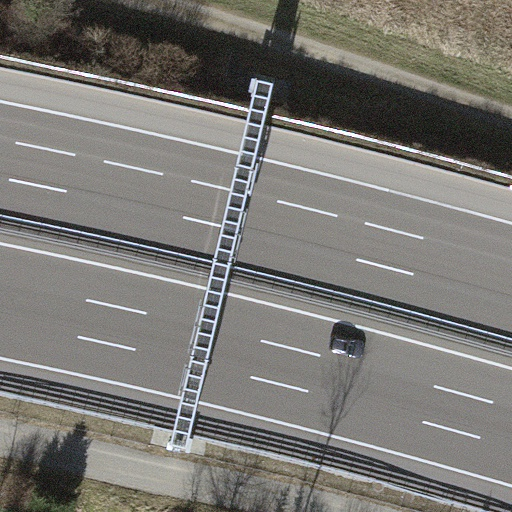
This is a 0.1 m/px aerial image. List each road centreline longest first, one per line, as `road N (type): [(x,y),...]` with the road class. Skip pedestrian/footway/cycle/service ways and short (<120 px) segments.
road 1 (motorway): [(0,301),(511,427)]
road 2 (motorway): [(511,301),(0,178)]
road 3 (track): [(126,0),(511,125)]
road 4 (track): [(330,511),(0,439)]
